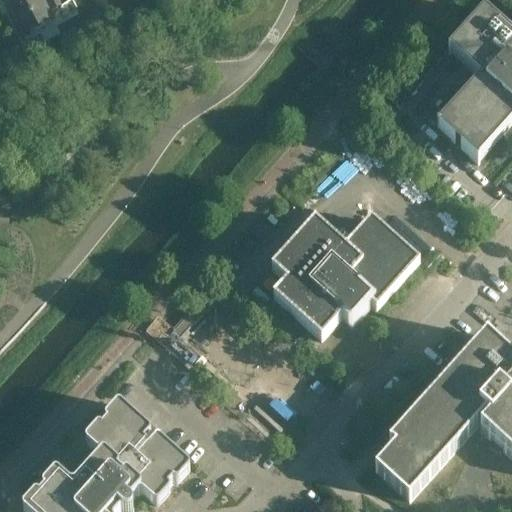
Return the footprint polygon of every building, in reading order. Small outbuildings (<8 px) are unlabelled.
[(49,13),(73,1),(72,0),(3,0),(23,37),(53,21),(49,13)] [(485,13),(469,31),(448,55),(449,56),(450,56),(480,83),(438,128),(436,130),(477,167),(511,128),(511,38),(486,15),(485,13)] [(470,209),(465,214),(472,219),(476,215),(470,209)] [(288,288),(275,302),(321,344),(349,314),(357,321),(374,302),(381,308),(418,267),(372,225),(345,255),(315,228),(274,274),(288,288)] [(511,360),(487,338),(389,448),(394,452),(375,474),(409,505),(487,418),(489,421),(480,432),(511,460),(511,360)] [(23,511),(132,511),(133,511),(133,509),(133,508),(131,505),(137,498),(140,496),(143,497),(154,507),(157,508),(159,507),(169,496),(170,493),(169,490),(168,490),(173,484),(173,485),(174,485),(177,486),(179,485),(189,474),(190,471),(188,468),(161,443),(158,442),(155,444),(150,449),(145,444),(148,441),(150,439),(150,437),(151,436),(151,435),(150,434),(149,433),(122,408),(121,408),(120,407),(119,407),(118,407),(117,408),(116,409),(106,419),(106,420),(105,421),(105,422),(105,423),(106,424),(107,425),(107,426),(102,431),(102,430),(101,430),(100,430),(100,429),(99,429),(98,429),(97,430),(96,431),(87,441),(86,442),(86,444),(86,445),(86,446),(87,447),(98,457),(99,458),(99,460),(99,461),(98,462),(75,487),(74,488),(73,489),(72,489),(71,488),(70,488),(59,478),(58,477),(56,477),(55,477),(54,478),(44,489),(43,490),(43,491),(43,492),(43,493),(44,494),(44,495),(45,495),(40,501),(39,500),(38,499),(37,499),(36,499),(35,499),(34,500),(24,511),(23,511)]
